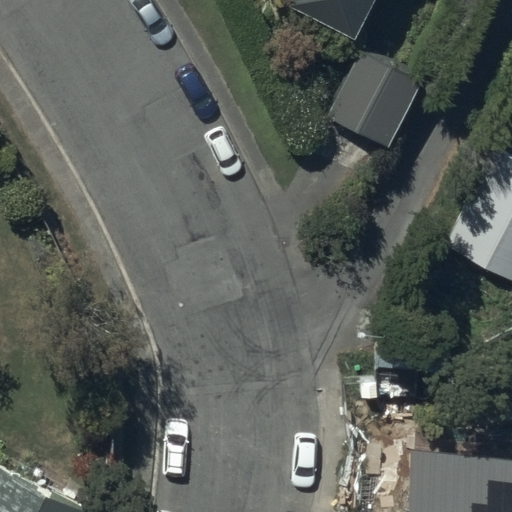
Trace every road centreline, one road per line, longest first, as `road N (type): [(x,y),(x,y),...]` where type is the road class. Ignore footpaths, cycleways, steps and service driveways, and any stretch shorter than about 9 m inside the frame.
road 1 (residential): [(235,420),(323,333),(356,288),(503,0)]
road 2 (residential): [(66,0),(171,209),(235,420)]
